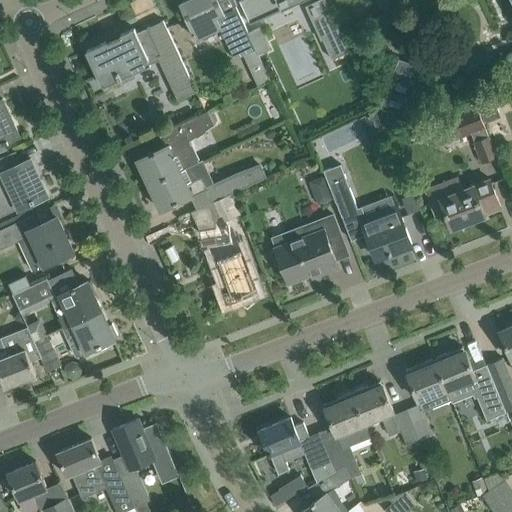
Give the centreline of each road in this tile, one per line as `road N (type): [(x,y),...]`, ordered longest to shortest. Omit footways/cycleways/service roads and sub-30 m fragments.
road 1 (residential): [(186,378),(23,24)]
road 2 (tertiary): [(186,378),(231,369),(511,260)]
road 3 (tertiary): [(0,443),(142,387),(186,378)]
road 4 (residential): [(186,378),(250,511)]
